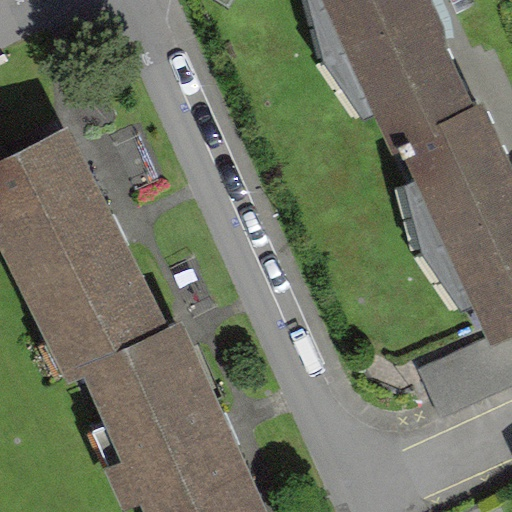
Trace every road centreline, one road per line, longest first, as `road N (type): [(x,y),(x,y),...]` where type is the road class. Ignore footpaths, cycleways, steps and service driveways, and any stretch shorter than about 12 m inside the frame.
road 1 (residential): [(135,0),(363,511)]
road 2 (unknown): [(511,446),(400,511)]
